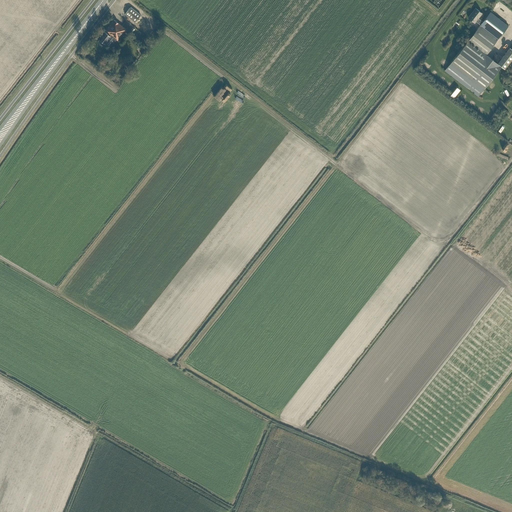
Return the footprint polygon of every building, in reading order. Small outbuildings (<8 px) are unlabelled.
[(131,7),(125,14),(136,22),(141,15),(131,7)] [(480,25),(483,22),(478,18),(482,13),(476,8),(468,18),(475,23),(476,21),(480,25)] [(491,12),(483,22),(480,25),(444,71),(478,97),(493,77),(501,66),(502,66),(501,65),(500,65),(498,63),(486,54),(509,26),(491,12)] [(115,21),(106,31),(118,41),(126,30),(115,21)] [(105,33),(100,40),(108,46),(111,42),(110,41),(112,38),(105,33)] [(502,66),(501,66),(505,69),(511,59),(511,48),(510,47),(498,63),(500,65),(501,65),(502,66)]
